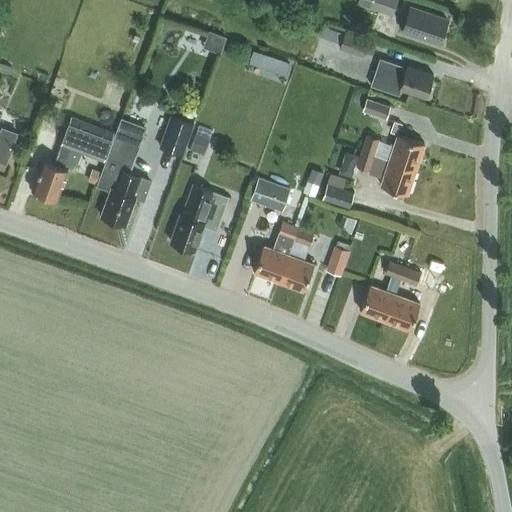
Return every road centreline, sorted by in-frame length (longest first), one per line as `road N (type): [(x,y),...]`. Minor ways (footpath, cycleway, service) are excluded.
road 1 (unclassified): [(486,395),(429,391),(230,305),(0,222)]
road 2 (unclassified): [(486,395),(493,125),(511,5)]
